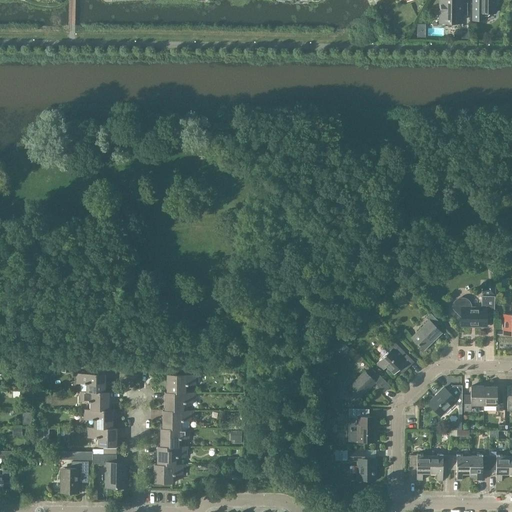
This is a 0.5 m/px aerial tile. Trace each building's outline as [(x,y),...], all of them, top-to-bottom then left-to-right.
[(438,0),(439,22),(460,22),(460,16),(466,16),(466,3),(460,3),(459,0),(438,0)] [(472,0),(472,20),(483,20),(483,16),(487,16),(489,14),(489,13),(495,13),(495,6),(496,6),(498,4),(498,0),(497,0),(472,0)] [(452,307),(461,316),(460,326),(486,326),(486,313),(494,313),(494,296),(481,295),(481,307),(470,307),(470,304),(469,301),(467,299),(464,298),(458,298),(455,299),(453,301),(452,304),(452,307)] [(435,327),(439,323),(440,322),(430,312),(425,317),(428,319),(411,337),(423,350),(441,332),(435,327)] [(511,314),(503,314),(503,334),(511,334),(511,314)] [(386,366),(393,373),(398,369),(402,373),(413,361),(394,341),(387,348),(389,350),(376,363),(382,370),(386,366)] [(376,373),(371,378),(364,371),(346,388),(356,399),(374,382),(383,391),(389,386),(376,373)] [(104,391),(105,373),(74,373),(74,375),(76,375),(76,383),(86,383),(86,391),(104,391)] [(166,392),(185,392),(185,384),(195,385),(195,377),(198,377),(198,374),(166,374),(166,392)] [(461,402),(461,394),(453,385),(447,391),(444,387),(428,403),(439,415),(454,401),(458,405),(461,402)] [(483,405),(483,386),(470,386),(470,395),(464,395),(464,410),(470,410),(470,404),(483,405)] [(483,386),(483,405),(496,405),(496,410),(502,410),(502,395),(496,395),(496,386),(483,386)] [(86,391),(78,391),(78,393),(80,393),(80,401),(90,401),(90,409),(108,409),(108,391),(104,391),(86,391)] [(166,392),(164,392),(164,410),(183,410),(183,402),(193,402),(193,395),(195,395),(195,392),(185,392),(166,392)] [(368,416),(368,409),(348,408),(348,417),(350,417),(350,424),(357,424),(357,432),(350,432),(349,441),(358,441),(375,441),(375,416),(368,416)] [(90,409),(81,409),(81,412),(84,412),(84,419),(94,419),(94,427),(112,427),(112,409),(108,409),(90,409)] [(164,410),(162,410),(162,428),(181,428),(181,420),(191,420),(191,413),(193,413),(193,410),(183,410),(164,410)] [(94,427),(85,427),(85,430),(87,430),(87,437),(97,437),(97,446),(116,446),(116,427),(112,427),(94,427)] [(181,428),(162,428),(160,428),(160,446),(178,446),(178,438),(189,438),(189,431),(191,431),(191,428),(181,428)] [(160,446),(157,446),(157,464),(175,464),(175,456),(186,456),(186,449),(188,449),(188,446),(178,446),(160,446)] [(347,449),(347,460),(358,460),(357,479),(374,479),(375,458),(364,458),(364,450),(347,449)] [(429,473),(429,455),(422,455),(422,453),(416,453),(416,455),(409,455),(409,469),(416,469),(416,479),(422,480),(422,473),(429,473)] [(449,469),(449,455),(442,455),(442,453),(437,453),(437,455),(429,455),(429,473),(436,473),(436,480),(442,480),(442,469),(449,469)] [(469,473),(469,455),(462,455),(462,453),(456,453),(456,455),(449,455),(449,469),(456,469),(456,480),(461,480),(461,473),(469,473)] [(92,454),(92,465),(105,465),(105,470),(108,470),(108,487),(116,487),(126,487),(126,462),(116,462),(116,454),(92,454)] [(489,470),(489,455),(482,455),(482,454),(476,454),(476,455),(469,455),(469,473),(476,473),(476,480),(482,480),(482,469),(489,470)] [(508,474),(508,456),(501,456),(501,454),(496,454),(496,455),(489,455),(489,470),(495,470),(495,480),(501,480),(501,474),(508,474)] [(78,478),(88,478),(88,461),(71,461),(71,465),(73,466),(73,470),(61,469),(60,491),(78,491),(78,478)] [(157,464),(154,464),(154,482),(172,482),(173,474),(182,474),(182,467),(185,467),(185,464),(175,464),(157,464)] [(10,482),(10,470),(2,470),(2,474),(0,474),(0,489),(2,490),(2,482),(10,482)]
